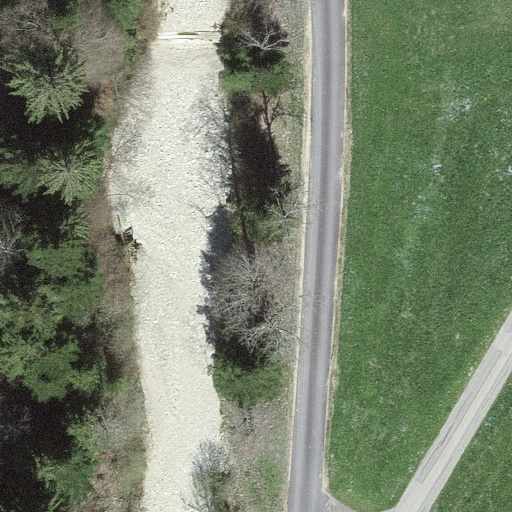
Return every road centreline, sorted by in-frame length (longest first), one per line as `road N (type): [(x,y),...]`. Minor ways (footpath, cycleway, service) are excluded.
road 1 (unclassified): [(305,511),(323,0)]
road 2 (track): [(414,511),(511,349)]
